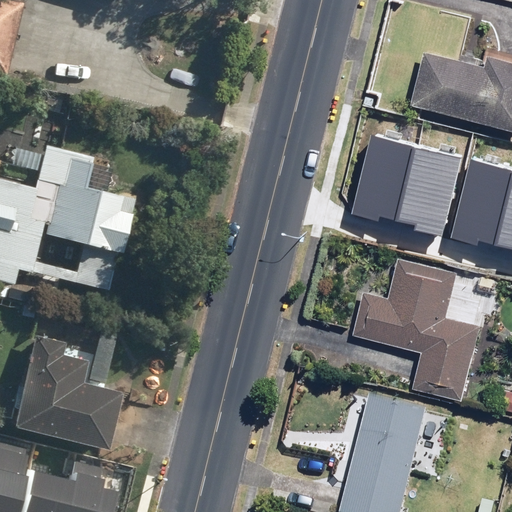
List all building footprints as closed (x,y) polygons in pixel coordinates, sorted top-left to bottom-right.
[(0,0),(0,72),(8,74),(23,3),(5,0),(0,0)] [(422,49),(409,105),(511,129),(511,56),(492,51),(488,66),(422,49)] [(442,224),(459,156),(376,136),(359,204),(442,224)] [(31,271),(107,291),(132,200),(101,192),(109,162),(45,146),(36,180),(58,185),(54,201),(35,197),(37,187),(0,177),(0,282),(12,285),(16,270),(30,274),(31,271)] [(511,166),(475,157),(458,226),(511,239),(511,166)] [(483,324),(449,316),(459,272),(399,258),(390,298),(366,293),(356,336),(425,352),(416,389),(465,401),(483,324)] [(12,426),(108,451),(124,391),(83,380),(88,361),(61,354),(63,345),(36,337),(12,426)] [(404,511),(431,411),(371,396),(341,511),(404,511)] [(0,511),(25,511),(35,470),(27,468),(30,456),(26,455),(27,450),(0,442),(0,511)] [(66,511),(75,480),(35,470),(25,511),(66,511)] [(77,472),(75,480),(66,511),(115,511),(120,492),(103,487),(105,479),(77,472)]
